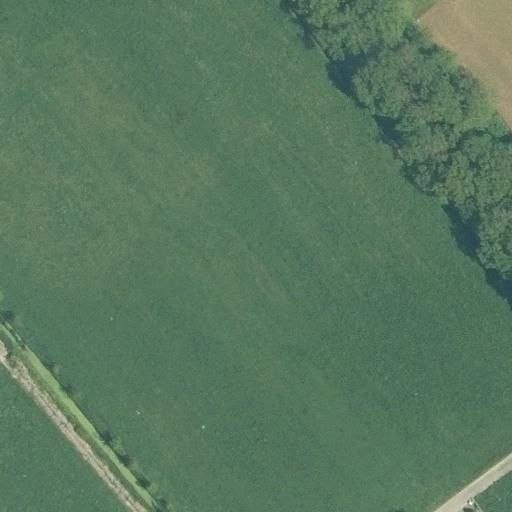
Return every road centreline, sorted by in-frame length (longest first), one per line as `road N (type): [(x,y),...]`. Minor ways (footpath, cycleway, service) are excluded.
road 1 (unclassified): [(321,0),(511,228)]
road 2 (track): [(138,511),(0,351)]
